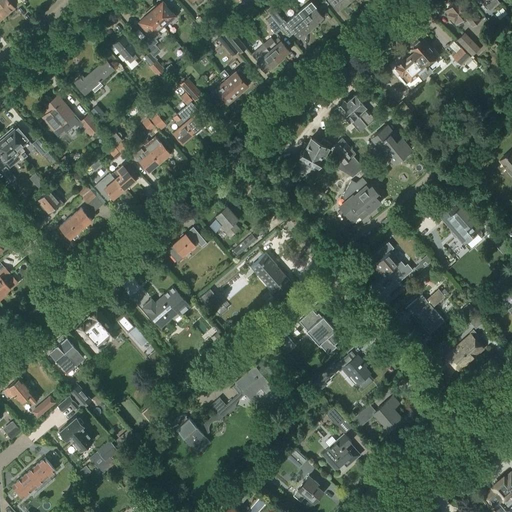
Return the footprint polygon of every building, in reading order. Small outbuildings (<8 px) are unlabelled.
[(0,0),(0,13),(3,17),(14,8),(7,0),(0,0)] [(248,10),(254,6),(248,0),(243,0),(241,1),(248,10)] [(322,16),(315,8),(316,7),(311,0),(297,12),(300,14),(312,27),(317,23),(316,22),(322,16)] [(344,4),(349,0),(329,0),(337,9),(343,3),(344,4)] [(468,11),(458,0),(457,0),(445,10),(456,24),(464,17),(473,26),(480,20),(470,9),(468,11)] [(476,0),(480,3),(482,1),(490,10),(499,2),(497,0),(476,0)] [(176,17),(162,1),(157,6),(155,5),(149,10),(162,25),(168,20),(170,22),(176,17)] [(273,9),(271,6),(266,10),(271,16),(279,26),(284,21),(274,8),(273,9)] [(153,56),(160,51),(154,44),(157,41),(155,39),(162,33),(158,29),(162,25),(149,10),(143,15),(145,16),(139,21),(149,33),(146,36),(149,39),(143,44),(153,56)] [(212,42),(216,38),(198,14),(193,18),(204,33),(212,42)] [(306,32),(312,27),(300,14),(288,24),(298,36),(305,31),(306,32)] [(275,33),(281,29),(279,26),(271,16),(266,20),(269,24),(268,24),(275,33)] [(239,53),(246,47),(231,30),(224,36),(238,51),(239,53)] [(472,56),(480,47),(464,32),(456,40),(472,56)] [(207,46),(212,42),(204,33),(199,37),(207,46)] [(232,56),(238,51),(224,36),(222,33),(217,38),(232,56)] [(130,63),(134,59),(141,54),(124,34),(113,44),(130,63)] [(275,42),(272,38),(264,45),(278,62),(284,57),(282,56),(289,51),(279,38),(275,42)] [(428,46),(422,40),(420,41),(419,40),(412,46),(413,47),(411,49),(412,49),(408,53),(410,55),(426,73),(431,69),(427,65),(439,55),(433,48),(432,49),(429,45),(428,46)] [(272,66),(278,62),(264,45),(252,55),(265,70),(271,65),(272,66)] [(461,66),(470,57),(461,47),(452,57),(461,66)] [(201,51),(194,57),(198,61),(205,55),(201,51)] [(158,76),(165,70),(163,68),(149,52),(143,57),(151,65),(149,66),(158,76)] [(426,73),(410,55),(405,59),(403,58),(396,63),(398,65),(395,67),(401,74),(399,75),(406,83),(418,73),(419,74),(421,77),(426,73)] [(472,70),(477,65),(469,58),(465,63),(472,70)] [(84,94),(91,88),(95,92),(103,85),(99,81),(114,68),(106,60),(85,79),(83,76),(82,77),(81,76),(78,78),(79,80),(75,84),(84,94)] [(245,75),(240,68),(236,72),(235,71),(225,80),(237,94),(247,85),(241,78),(245,75)] [(194,101),(202,94),(187,77),(180,84),(194,101)] [(227,102),(237,94),(225,80),(215,88),(216,89),(211,93),(220,105),(225,100),(227,102)] [(180,97),(187,104),(192,100),(185,92),(180,97)] [(67,124),(76,116),(58,95),(44,107),(48,113),(43,117),(49,124),(54,120),(59,126),(65,121),(67,124)] [(337,106),(349,120),(355,115),(358,119),(359,117),(366,126),(375,119),(370,113),(369,114),(363,108),(365,106),(355,95),(346,102),(344,100),(337,106)] [(403,119),(412,112),(402,100),(396,105),(400,110),(397,112),(403,119)] [(388,101),(383,106),(387,111),(393,106),(388,101)] [(180,110),(176,114),(193,133),(204,124),(203,123),(206,120),(198,111),(198,110),(192,103),(188,106),(182,111),(181,110),(180,110)] [(160,130),(166,125),(149,104),(142,109),(160,130)] [(97,119),(103,113),(97,106),(91,111),(97,119)] [(182,142),(193,133),(176,114),(175,112),(172,115),(173,117),(176,121),(176,122),(180,126),(173,132),(182,142)] [(89,135),(99,126),(88,114),(78,122),(89,135)] [(149,131),(155,126),(148,118),(142,122),(149,131)] [(23,159),(27,156),(23,152),(24,151),(21,146),(28,140),(23,133),(24,132),(18,125),(4,137),(21,157),(23,159)] [(394,136),(391,133),(393,132),(387,125),(374,135),(379,142),(376,144),(382,152),(383,151),(393,164),(400,159),(402,162),(408,157),(406,154),(411,149),(402,138),(398,133),(394,136)] [(118,132),(116,129),(108,136),(115,145),(122,153),(127,149),(120,141),(123,138),(121,136),(121,135),(121,134),(120,132),(119,131),(118,132)] [(21,157),(4,137),(0,140),(0,155),(10,168),(19,160),(20,161),(23,159),(21,157)] [(160,142),(156,137),(150,143),(146,139),(142,142),(153,154),(159,162),(160,161),(161,162),(166,158),(165,157),(170,153),(161,141),(160,142)] [(42,156),(49,150),(38,138),(32,143),(42,156)] [(320,143),(311,138),(308,144),(305,143),(302,147),(303,148),(299,156),(300,157),(298,161),(316,170),(331,143),(323,139),(320,143)] [(159,162),(153,154),(142,142),(139,145),(140,147),(133,153),(139,160),(148,171),(159,162)] [(338,142),(330,148),(342,161),(340,163),(337,168),(352,177),(363,168),(352,155),(351,156),(346,151),(350,148),(346,143),(343,147),(338,142)] [(116,159),(122,154),(114,146),(108,151),(116,159)] [(511,175),(511,148),(498,160),(511,175)] [(64,156),(59,161),(63,166),(69,161),(64,156)] [(130,186),(136,181),(122,164),(111,174),(115,178),(124,189),(129,184),(130,186)] [(12,182),(16,178),(6,167),(1,171),(12,182)] [(115,178),(111,174),(109,172),(95,185),(107,200),(112,196),(113,198),(124,189),(115,178)] [(348,203),(338,212),(345,221),(349,217),(352,221),(359,215),(358,214),(361,211),(365,215),(370,211),(369,211),(381,202),(376,197),(379,194),(374,188),(371,191),(366,185),(368,184),(362,177),(356,182),(351,180),(342,196),(346,200),(348,203)] [(44,183),(40,178),(35,183),(38,187),(44,183)] [(289,192),(295,187),(288,179),(282,184),(289,192)] [(82,196),(90,189),(85,183),(77,190),(82,196)] [(48,213),(61,202),(51,189),(38,200),(48,213)] [(103,204),(96,195),(91,190),(83,197),(87,202),(88,202),(95,211),(103,204)] [(464,243),(466,241),(469,243),(472,244),(481,235),(482,231),(480,229),(481,228),(461,206),(457,209),(453,205),(459,200),(449,190),(432,204),(440,213),(438,214),(464,243)] [(417,217),(431,205),(423,197),(410,209),(417,217)] [(237,218),(226,205),(215,215),(217,216),(215,218),(215,217),(209,223),(215,230),(220,225),(230,236),(239,228),(233,221),(237,218)] [(84,211),(81,208),(60,226),(70,238),(91,220),(89,217),(90,216),(90,213),(87,210),(84,210),(84,211)] [(412,225),(408,230),(412,235),(417,230),(412,225)] [(206,241),(193,226),(188,230),(189,231),(186,234),(185,233),(173,243),(173,244),(167,249),(177,262),(184,256),(183,254),(195,244),(192,241),(195,238),(201,246),(201,245),(203,247),(207,243),(206,242),(206,241)] [(238,254),(256,238),(252,233),(234,249),(238,254)] [(373,265),(383,276),(389,271),(398,282),(413,269),(407,263),(405,265),(391,250),(394,247),(388,241),(371,257),(376,262),(373,265)] [(272,265),(268,261),(266,258),(269,254),(264,250),(256,259),(251,263),(258,270),(253,274),(258,279),(263,275),(273,286),(267,290),(282,307),(294,296),(286,287),(289,284),(277,270),(279,268),(275,263),(272,265)] [(0,261),(0,297),(6,292),(5,291),(9,288),(10,289),(18,282),(0,261)] [(415,268),(418,272),(423,268),(419,264),(415,268)] [(152,298),(143,306),(161,327),(178,312),(180,315),(190,305),(174,286),(155,302),(152,298)] [(448,293),(444,288),(441,291),(438,288),(431,295),(437,303),(448,293)] [(209,298),(204,293),(200,297),(206,304),(208,302),(215,310),(222,304),(214,294),(209,298)] [(430,304),(422,294),(408,306),(431,331),(444,319),(433,307),(435,305),(433,302),(430,304)] [(467,312),(473,307),(470,303),(464,309),(467,312)] [(475,329),(485,320),(474,307),(464,316),(475,329)] [(112,325),(98,309),(92,315),(94,318),(80,329),(95,347),(116,330),(120,326),(127,333),(136,325),(124,312),(115,320),(116,322),(112,325)] [(328,354),(336,346),(334,344),(341,338),(333,330),(335,329),(330,323),(323,315),(321,316),(318,312),(315,315),(311,310),(299,321),(306,329),(306,330),(318,344),(318,343),(328,354)] [(473,329),(469,333),(471,335),(475,339),(478,336),(473,329)] [(284,348),(292,341),(283,331),(275,338),(284,348)] [(216,332),(217,334),(213,338),(211,337),(219,346),(224,341),(216,332)] [(66,337),(63,334),(57,339),(60,342),(58,344),(76,364),(84,357),(78,350),(79,350),(67,337),(66,337)] [(458,369),(482,348),(471,335),(446,356),(458,369)] [(57,345),(54,342),(48,348),(50,351),(62,365),(68,371),(76,364),(58,344),(57,345)] [(358,382),(370,373),(362,364),(364,362),(357,355),(342,368),(349,375),(351,374),(358,382)] [(255,365),(237,380),(235,384),(233,386),(238,393),(226,404),(219,397),(216,400),(217,401),(218,403),(221,405),(225,410),(227,412),(228,411),(230,411),(232,411),(233,409),(235,407),(236,405),(236,402),(238,400),(238,399),(247,392),(262,411),(281,395),(255,365)] [(320,390),(327,384),(319,373),(311,380),(320,390)] [(32,392),(19,377),(4,390),(11,397),(14,394),(21,402),(28,397),(33,403),(40,396),(35,390),(32,392)] [(78,384),(70,392),(83,407),(92,400),(78,384)] [(37,418),(56,402),(50,395),(31,410),(37,418)] [(388,430),(402,418),(393,408),(399,403),(392,395),(374,411),(373,412),(375,414),(388,430)] [(78,406),(70,396),(58,405),(63,411),(71,404),(75,409),(78,406)] [(219,420),(227,412),(225,410),(221,405),(218,403),(217,401),(216,400),(209,405),(216,413),(202,425),(195,425),(189,418),(188,419),(186,417),(187,416),(186,415),(185,415),(183,415),(182,415),(180,415),(179,415),(177,416),(177,417),(176,418),(175,418),(175,420),(174,421),(174,422),(174,423),(174,425),(174,426),(175,427),(176,426),(178,428),(176,429),(197,453),(210,441),(205,435),(209,431),(209,429),(209,426),(210,424),(211,423),(212,421),(214,420),(217,420),(219,420)] [(152,423),(162,414),(152,403),(142,411),(152,423)] [(356,412),(360,408),(356,404),(352,408),(356,412)] [(337,426),(344,419),(332,405),(324,412),(337,426)] [(373,412),(374,411),(369,405),(351,420),(358,428),(375,414),(373,412)] [(93,440),(81,426),(84,424),(77,416),(60,430),(61,432),(60,433),(60,435),(63,438),(65,438),(66,437),(67,439),(69,437),(81,450),(93,440)] [(12,439),(23,429),(15,419),(12,422),(16,427),(8,434),(12,439)] [(123,449),(137,437),(130,428),(116,440),(123,449)] [(346,466),(360,454),(349,442),(351,441),(344,433),(322,453),(327,459),(326,459),(335,470),(343,463),(346,466)] [(98,451),(106,460),(118,450),(110,441),(98,451)] [(299,468),(307,459),(289,443),(282,451),(287,455),(286,456),(299,468)] [(45,457),(12,485),(23,497),(56,469),(45,457)] [(493,488),(482,497),(495,511),(505,511),(508,509),(506,506),(511,500),(511,472),(506,477),(505,475),(492,486),(493,488)] [(313,502),(323,491),(317,485),(318,483),(309,475),(298,489),(293,495),(300,501),(305,495),(313,502)] [(242,502),(253,490),(248,484),(242,481),(222,498),(229,505),(236,497),(242,502)]
